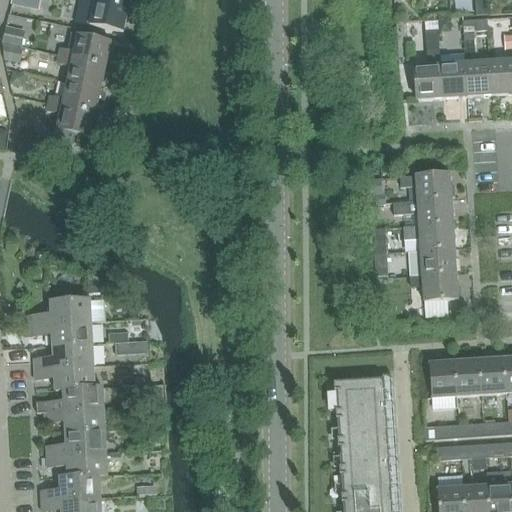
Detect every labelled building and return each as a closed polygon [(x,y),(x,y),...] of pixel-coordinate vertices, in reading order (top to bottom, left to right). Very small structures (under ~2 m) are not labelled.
[(13,0),(13,5),(38,10),(39,0),(13,0)] [(86,0),(82,0),(77,23),(125,33),(130,9),(86,0)] [(86,0),(130,9),(132,0),(86,0)] [(463,21),(463,33),(487,32),(487,21),(463,21)] [(6,29),(3,45),(21,49),(25,33),(6,29)] [(415,68),(417,102),(442,100),(440,67),(438,32),(425,33),(428,67),(415,68)] [(61,49),(59,57),(107,67),(112,42),(72,34),(69,51),(61,49)] [(20,65),(22,51),(3,47),(4,62),(20,65)] [(71,67),(68,83),(102,91),(107,67),(59,57),(57,65),(71,67)] [(511,62),(490,63),(492,97),(511,95),(511,62)] [(490,63),(465,65),(467,99),(492,97),(490,63)] [(441,67),(440,67),(442,100),(467,99),(465,65),(441,67)] [(106,92),(102,91),(68,83),(65,99),(51,97),(49,105),(97,115),(99,107),(102,108),(105,106),(107,96),(105,93),(106,92)] [(97,115),(49,105),(48,113),(61,116),(58,131),(55,130),(52,143),(74,147),(76,136),(92,139),(92,138),(96,139),(99,137),(101,127),(99,124),(95,123),(97,115)] [(418,203),(452,201),(450,176),(400,179),(401,190),(417,189),(418,203)] [(418,203),(393,205),(394,217),(419,216),(419,229),(454,226),(452,201),(418,203)] [(454,226),(419,229),(403,230),(404,243),(420,242),(421,254),(455,251),(454,226)] [(386,256),(385,231),(373,231),(374,257),(386,256)] [(421,254),(411,254),(413,278),(423,278),(423,279),(457,276),(455,251),(421,254)] [(374,257),(375,279),(387,278),(386,256),(374,257)] [(449,319),(448,302),(458,302),(457,276),(423,279),(425,320),(449,319)] [(93,327),(92,304),(52,306),(52,307),(55,307),(55,319),(22,320),(23,330),(93,327)] [(94,349),(93,327),(23,330),(23,341),(56,339),(57,351),(94,349)] [(126,345),(116,346),(116,354),(126,353),(126,345)] [(37,363),(37,373),(95,370),(94,349),(57,351),(57,362),(37,363)] [(482,397),(506,396),(504,362),(479,363),(482,397)] [(482,397),(479,363),(455,365),(457,399),(482,397)] [(457,399),(455,365),(430,367),(432,401),(457,399)] [(58,395),(66,394),(96,393),(96,391),(95,370),(37,373),(38,383),(58,382),(58,395)] [(336,385),(344,511),(392,511),(384,382),(336,385)] [(46,406),(47,417),(104,414),(103,391),(96,391),(96,393),(66,394),(67,405),(46,406)] [(68,427),(68,438),(105,437),(104,414),(47,417),(47,428),(68,427)] [(509,437),(508,424),(492,425),(493,439),(509,437)] [(484,439),(484,426),(468,427),(469,440),(484,439)] [(459,427),(443,428),(444,442),(460,441),(459,427)] [(48,451),(49,461),(106,459),(105,437),(68,438),(69,450),(48,451)] [(502,459),(501,446),(485,447),(486,460),(502,459)] [(460,448),(461,462),(477,461),(476,447),(460,448)] [(436,464),(452,463),(451,449),(436,450),(436,464)] [(70,471),(70,482),(101,481),(101,483),(107,482),(106,459),(49,461),(49,472),(70,471)] [(41,494),(42,505),(102,502),(101,483),(101,481),(70,482),(62,483),(62,493),(41,494)] [(511,511),(511,487),(488,489),(489,511),(511,511)] [(489,511),(488,489),(463,490),(464,511),(489,511)] [(464,511),(463,490),(438,492),(439,511),(464,511)] [(102,511),(102,502),(42,505),(42,511),(102,511)]
